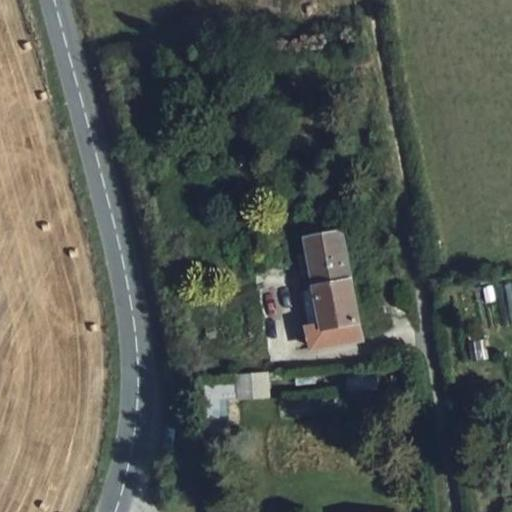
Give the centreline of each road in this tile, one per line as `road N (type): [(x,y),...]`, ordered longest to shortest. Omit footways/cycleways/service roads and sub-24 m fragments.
road 1 (tertiary): [(120,506),(138,436),(131,281),(56,0)]
road 2 (track): [(431,340),(369,0)]
road 3 (residential): [(457,511),(431,340)]
